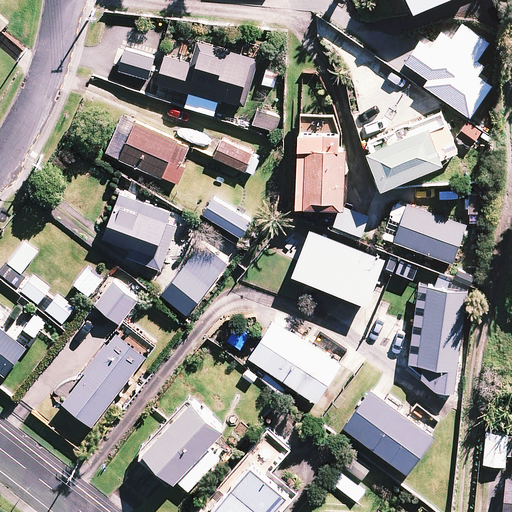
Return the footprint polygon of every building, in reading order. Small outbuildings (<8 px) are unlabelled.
[(452,20),(436,25),(441,42),(457,37),(452,20)] [(256,57),(201,41),(194,62),(165,53),(164,56),(123,44),(112,81),(215,112),(220,95),(242,102),(256,57)] [(285,71),(267,65),(262,82),(280,87),(285,71)] [(482,74),(460,70),(456,98),(477,102),(482,74)] [(280,114),(258,108),(254,122),(276,128),(280,114)] [(341,112),(301,110),(298,201),(344,203),(346,145),(340,145),(341,112)] [(459,152),(444,111),(367,140),(382,181),(459,152)] [(132,130),(119,124),(108,151),(176,179),(191,143),(136,121),(132,130)] [(253,151),(221,138),(214,156),(246,168),(253,151)] [(84,167),(74,163),(64,186),(73,190),(84,167)] [(483,198),(462,190),(457,205),(477,213),(483,198)] [(253,219),(213,195),(203,210),(243,235),(253,219)] [(167,218),(117,199),(104,236),(154,255),(167,218)] [(466,222),(408,202),(395,238),(453,259),(466,222)] [(385,257),(311,227),(293,271),(368,300),(385,257)] [(231,258),(205,238),(163,292),(188,312),(231,258)] [(39,249),(25,239),(0,273),(0,274),(13,284),(39,249)] [(424,266),(392,253),(387,267),(419,279),(424,266)] [(49,286),(32,273),(21,287),(38,301),(49,286)] [(138,297),(115,278),(97,301),(120,320),(138,297)] [(420,384),(459,390),(466,347),(460,346),(469,285),(420,278),(408,360),(423,362),(420,384)] [(60,294),(47,309),(63,323),(75,307),(60,294)] [(13,314),(0,303),(0,367),(5,372),(27,344),(4,326),(13,314)] [(50,319),(35,308),(23,325),(38,336),(50,319)] [(341,359),(275,317),(250,355),(317,397),(341,359)] [(147,348),(118,326),(64,397),(94,419),(147,348)] [(434,432),(371,386),(345,423),(408,469),(434,432)] [(224,425),(193,395),(145,446),(189,488),(219,457),(205,444),(224,425)] [(511,432),(487,430),(484,462),(505,463),(506,452),(511,452),(511,432)] [(358,455),(346,468),(361,481),(372,468),(358,455)] [(280,509),(293,495),(253,459),(211,506),(218,511),(271,511),(277,507),(280,509)] [(511,511),(511,474),(506,475),(503,511),(511,511)]
